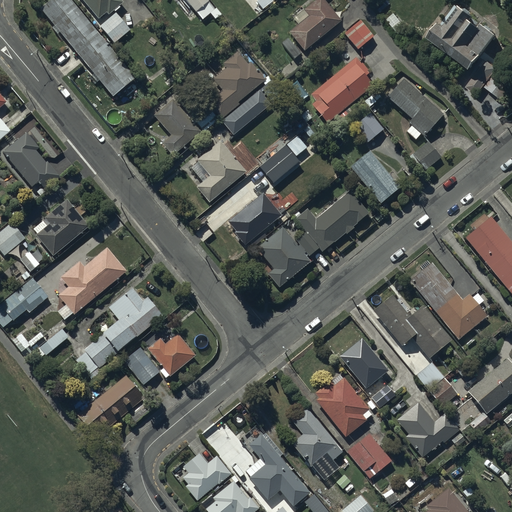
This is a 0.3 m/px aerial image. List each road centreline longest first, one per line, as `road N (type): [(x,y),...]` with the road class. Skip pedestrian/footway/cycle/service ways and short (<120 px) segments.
road 1 (residential): [(0,27),(264,353)]
road 2 (residential): [(511,150),(264,353)]
road 3 (residential): [(264,353),(144,451),(140,481),(160,511)]
